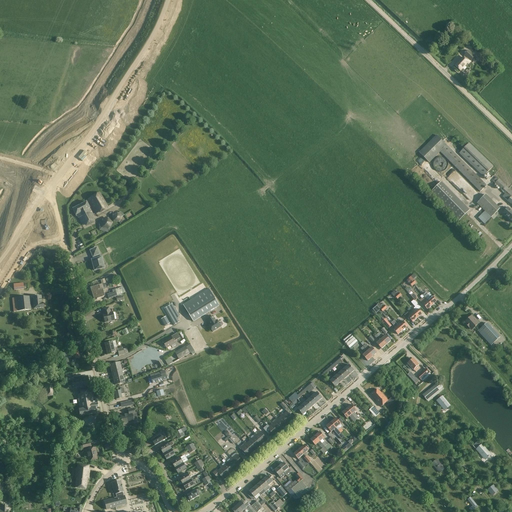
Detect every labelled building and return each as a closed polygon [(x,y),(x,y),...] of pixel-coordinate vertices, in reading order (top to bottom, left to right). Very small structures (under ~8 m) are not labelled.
[(468,51),(465,55),(471,60),(474,56),(468,51)] [(460,71),(470,61),(467,58),(465,60),(462,58),(455,66),(460,71)] [(429,163),(440,152),(480,192),(487,185),(437,135),(419,153),(429,163)] [(469,143),(459,153),(484,177),(494,166),(469,143)] [(493,181),(495,183),(494,184),(505,194),(502,197),(507,201),(511,205),(511,191),(509,189),(506,186),(507,186),(499,179),(497,177),(493,181)] [(458,222),(469,211),(441,182),(430,193),(458,222)] [(100,192),(88,199),(96,214),(98,213),(99,213),(99,214),(100,214),(106,210),(106,209),(107,207),(108,207),(100,192)] [(485,212),(478,218),(485,224),(500,209),(485,195),(477,204),(485,212)] [(94,218),(89,208),(86,202),(72,209),(75,215),(76,215),(78,218),(82,225),(94,218)] [(502,213),(504,215),(503,215),(508,220),(509,219),(511,221),(511,210),(509,208),(508,209),(507,210),(506,209),(502,213)] [(126,214),(129,219),(135,215),(132,210),(126,214)] [(111,215),(113,222),(120,223),(122,217),(124,215),(121,212),(118,213),(117,213),(111,215)] [(109,229),(112,223),(107,218),(98,222),(99,230),(108,233),(109,229)] [(96,248),(90,251),(93,257),(94,259),(91,260),(94,271),(104,268),(101,257),(100,258),(99,254),(96,248)] [(100,290),(99,285),(90,288),(94,300),(102,297),(105,296),(102,289),(100,290)] [(107,294),(109,299),(124,293),(122,287),(112,290),(113,292),(107,294)] [(209,289),(183,305),(194,321),(219,306),(209,289)] [(391,294),(394,297),(395,297),(397,299),(400,297),(397,294),(397,295),(394,291),(391,294)] [(33,306),(30,306),(30,309),(34,308),(34,309),(43,308),(43,303),(42,303),(41,296),(33,297),(33,306)] [(429,296),(426,299),(432,305),(437,301),(433,296),(431,298),(429,296)] [(29,297),(12,298),(13,312),(31,310),(29,297)] [(423,301),(422,303),(423,304),(423,305),(427,310),(432,305),(426,299),(423,301)] [(172,304),(164,309),(174,326),(179,322),(177,318),(180,317),(172,304)] [(380,304),(373,309),(376,313),(381,309),(382,307),(383,307),(381,305),(380,304)] [(105,323),(114,320),(112,312),(110,313),(109,308),(102,309),(104,314),(103,315),(105,323)] [(416,311),(414,309),(411,311),(417,318),(422,314),(418,309),(416,311)] [(407,319),(409,318),(413,322),(417,318),(411,311),(409,313),(408,312),(404,315),(407,319)] [(213,332),(222,327),(217,320),(216,321),(213,316),(207,320),(210,324),(208,325),(213,332)] [(469,327),(472,330),(476,327),(479,330),(478,332),(491,346),(500,337),(487,323),(482,327),(479,324),(476,320),(476,321),(472,316),(465,322),(467,324),(466,325),(469,327)] [(170,324),(166,317),(161,319),(165,326),(170,324)] [(394,320),(391,323),(396,328),(394,330),(398,335),(403,331),(397,324),(394,320)] [(400,321),(397,324),(403,331),(408,327),(403,322),(401,320),(400,321)] [(177,333),(163,342),(167,348),(171,345),(173,347),(176,345),(175,344),(175,343),(174,341),(180,338),(177,333)] [(343,340),(353,352),(355,350),(353,348),(359,343),(354,337),(352,336),(353,335),(351,333),(343,340)] [(380,338),(377,334),(374,337),(377,340),(379,341),(376,343),(381,349),(386,345),(381,339),(380,338)] [(386,335),(381,339),(386,345),(391,341),(386,335)] [(104,343),(107,354),(115,352),(118,352),(119,356),(128,354),(126,348),(122,349),(122,347),(117,349),(117,347),(115,342),(114,342),(113,341),(112,342),(104,343)] [(186,346),(175,353),(179,360),(190,353),(190,354),(191,353),(193,355),(196,353),(190,344),(186,346)] [(366,344),(363,346),(372,357),(377,353),(372,347),(370,349),(366,344)] [(372,357),(363,346),(361,349),(365,354),(363,355),(367,361),(372,357)] [(78,349),(70,351),(61,353),(62,356),(62,357),(63,364),(69,363),(68,359),(70,358),(70,359),(72,358),(72,359),(80,358),(78,349)] [(413,359),(408,363),(414,370),(415,368),(417,371),(420,368),(418,366),(419,365),(413,359)] [(110,365),(111,371),(121,369),(120,362),(110,365)] [(349,365),(344,369),(350,375),(354,371),(349,365)] [(425,368),(423,370),(417,375),(422,380),(426,377),(427,378),(429,376),(426,373),(428,371),(425,368)] [(121,369),(111,371),(113,378),(123,376),(121,369)] [(344,369),(340,373),(345,379),(350,375),(344,369)] [(154,373),(150,375),(153,383),(163,380),(162,377),(160,372),(154,374),(154,373)] [(419,381),(411,372),(408,375),(416,384),(419,381)] [(333,375),(334,376),(340,383),(345,379),(340,373),(337,375),(335,373),(333,375)] [(88,376),(71,379),(73,388),(89,386),(88,376)] [(123,376),(113,378),(115,385),(125,382),(123,376)] [(332,378),(333,379),(330,381),(335,387),(340,383),(334,376),(332,378)] [(312,383),(308,387),(310,389),(312,391),(314,389),(317,387),(313,382),(312,383)] [(422,395),(427,401),(443,387),(439,382),(422,395)] [(45,397),(53,397),(52,384),(44,384),(45,397)] [(114,392),(116,400),(122,398),(126,398),(124,393),(121,394),(120,390),(114,392)] [(376,401),(381,407),(389,401),(382,393),(381,393),(378,390),(372,395),(376,401)] [(78,395),(80,409),(79,409),(80,416),(96,413),(95,408),(98,407),(97,400),(94,401),(92,392),(79,394),(78,395)] [(317,392),(312,396),(318,403),(323,398),(317,392)] [(297,402),(296,401),(292,396),(289,399),(290,400),(293,403),(294,405),(297,402)] [(312,396),(307,401),(313,407),(318,403),(312,396)] [(442,398),(438,401),(445,409),(449,406),(442,398)] [(307,401),(303,405),(302,405),(308,411),(313,407),(307,401)] [(298,404),(301,406),(297,409),(303,415),(308,411),(302,405),(303,405),(300,402),(298,404)] [(352,405),(347,409),(356,420),(359,418),(356,415),(354,413),(357,410),(352,405)] [(380,413),(373,406),(369,410),(373,414),(372,416),(372,417),(374,419),(380,413)] [(128,413),(119,416),(122,425),(134,423),(133,420),(137,419),(136,414),(135,414),(134,409),(128,410),(128,413)] [(356,420),(347,409),(342,413),(347,419),(350,417),(354,422),(356,420)] [(281,414),(280,415),(282,417),(282,416),(289,424),(294,420),(287,412),(284,415),(282,413),(281,414)] [(276,419),(275,419),(277,421),(278,421),(284,428),(289,424),(282,416),(282,417),(279,420),(277,418),(276,419)] [(338,426),(341,424),(336,418),(331,422),(341,433),(343,431),(340,428),(338,426)] [(271,423),(270,423),(272,425),(273,425),(279,432),(284,428),(278,421),(277,421),(274,424),(272,422),(271,423)] [(341,433),(331,422),(326,426),(331,432),(334,430),(336,432),(335,432),(338,435),(341,433)] [(385,428),(388,432),(394,426),(391,422),(385,428)] [(268,425),(263,429),(268,435),(271,433),(274,437),(279,432),(273,425),(272,425),(270,427),(268,425)] [(254,434),(253,435),(255,436),(263,444),(267,440),(260,431),(259,430),(255,433),(254,434)] [(315,436),(324,447),(327,445),(323,439),(325,437),(320,432),(315,436)] [(330,438),(328,440),(332,445),(335,443),(333,440),(336,437),(333,433),(329,436),(330,438)] [(160,435),(152,440),(155,446),(163,441),(163,440),(166,439),(165,436),(162,438),(160,435)] [(249,438),(249,439),(250,440),(258,448),(263,444),(255,436),(252,439),(250,437),(249,438)] [(318,444),(322,449),(324,447),(315,436),(310,440),(311,440),(315,446),(318,444)] [(244,443),(245,445),(246,444),(253,452),(258,448),(250,440),(247,443),(246,442),(244,443)] [(85,448),(86,450),(85,450),(88,462),(97,459),(96,455),(97,455),(95,448),(91,449),(90,447),(91,447),(90,441),(81,444),(83,449),(85,448)] [(160,449),(163,454),(172,449),(170,446),(173,445),(172,442),(160,449)] [(241,446),(239,447),(241,450),(242,449),(248,457),(253,452),(246,444),(245,445),(242,447),(241,446)] [(299,450),(303,455),(306,453),(309,450),(304,445),(299,450)] [(483,445),(477,451),(487,462),(494,456),(483,445)] [(172,449),(163,454),(166,459),(175,455),(172,449)] [(303,455),(299,450),(294,454),(298,459),(303,455)] [(230,457),(230,458),(231,459),(232,459),(239,467),(244,463),(238,456),(236,455),(233,458),(231,456),(230,457)] [(181,458),(172,463),(175,468),(184,463),(187,461),(184,456),(181,458)] [(285,462),(293,470),(295,468),(293,465),(296,462),(291,456),(285,462)] [(225,462),(226,464),(227,463),(234,471),(237,468),(239,467),(232,459),(231,459),(228,462),(227,461),(225,462)] [(432,464),(440,473),(445,469),(442,466),(442,465),(437,459),(432,464)] [(224,463),(220,467),(221,468),(222,467),(229,476),(232,473),(234,471),(227,463),(226,464),(225,462),(224,463)] [(284,462),(279,466),(284,472),(285,473),(285,474),(286,475),(287,475),(291,471),(289,468),(284,462)] [(184,463),(175,468),(178,473),(187,468),(184,463)] [(75,468),(75,477),(76,477),(75,488),(86,489),(87,479),(88,479),(89,470),(89,465),(77,464),(77,468),(75,468)] [(279,466),(274,470),(279,476),(281,479),(283,477),(286,475),(285,474),(285,473),(284,472),(279,466)] [(222,467),(221,468),(218,470),(217,469),(213,473),(217,478),(220,475),(224,480),(229,476),(222,467)] [(180,479),(183,484),(191,479),(188,474),(180,479)] [(268,476),(264,480),(270,487),(272,485),(270,484),(273,482),(268,476)] [(191,479),(183,484),(186,490),(195,485),(191,479)] [(264,480),(259,484),(264,490),(265,491),(266,492),(270,488),(270,487),(264,480)] [(115,494),(116,497),(116,498),(123,496),(122,492),(123,492),(120,481),(112,483),(115,494)] [(296,494),(292,497),(294,499),(296,499),(297,499),(298,499),(299,498),(298,497),(302,494),(300,492),(306,487),(301,481),(292,489),(296,494)] [(295,486),(292,482),(284,488),(292,497),(295,494),(291,489),(295,486)] [(259,484),(254,488),(259,493),(260,494),(261,495),(261,496),(266,492),(265,491),(264,490),(259,484)] [(284,497),(287,494),(281,486),(277,489),(284,497)] [(491,496),(496,491),(493,487),(488,491),(491,496)] [(250,492),(247,494),(252,500),(253,498),(254,499),(255,499),(256,499),(259,496),(260,495),(261,495),(260,494),(259,493),(254,488),(252,490),(249,492),(250,492)] [(199,496),(196,490),(187,495),(191,501),(199,496)] [(116,498),(116,497),(113,498),(113,499),(104,501),(106,510),(116,507),(116,506),(126,503),(124,496),(123,496),(116,498)] [(471,498),(465,503),(472,511),(478,506),(471,498)] [(280,499),(276,503),(280,508),(284,504),(280,499)] [(258,501),(252,506),(256,511),(257,511),(263,507),(258,501)] [(247,508),(241,502),(236,505),(237,506),(232,510),(233,511),(242,511),(246,509),(247,508)]
